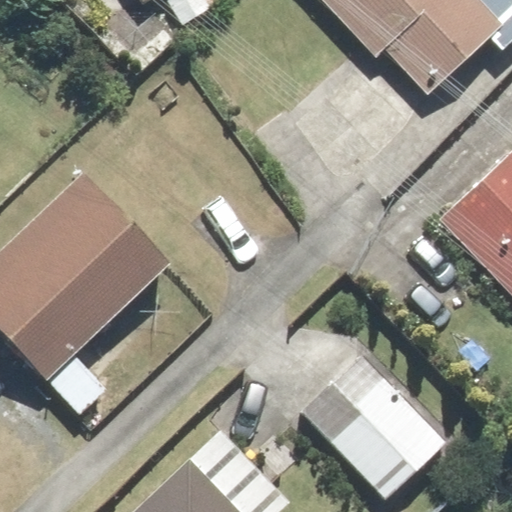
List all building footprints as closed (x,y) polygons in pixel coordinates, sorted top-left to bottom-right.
[(511,0),(335,0),(434,97),(496,34),(511,49),(511,47),(511,0)] [(511,151),(441,219),(511,294),(511,151)] [(80,348),(175,252),(88,167),(0,255),(0,324),(92,415),(120,388),(80,348)] [(386,502),(450,440),(368,356),(304,417),(386,502)] [(280,511),(295,498),(224,423),(131,511),(280,511)]
